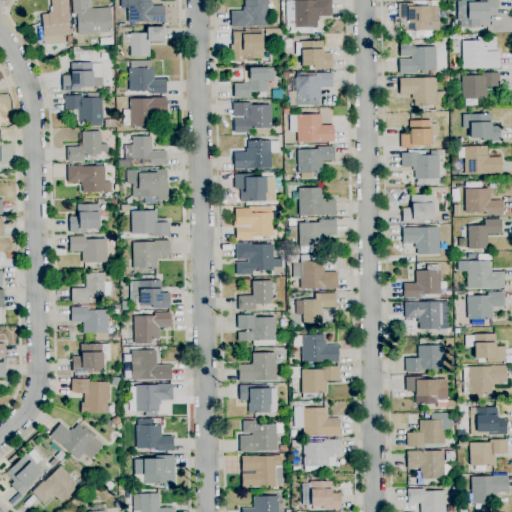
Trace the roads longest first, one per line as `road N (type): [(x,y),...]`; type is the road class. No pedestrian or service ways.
road 1 (residential): [(196,0),(210,511)]
road 2 (residential): [(362,0),(372,511)]
road 3 (residential): [(0,37),(16,58),(32,110),(36,371),(24,409),(0,430)]
